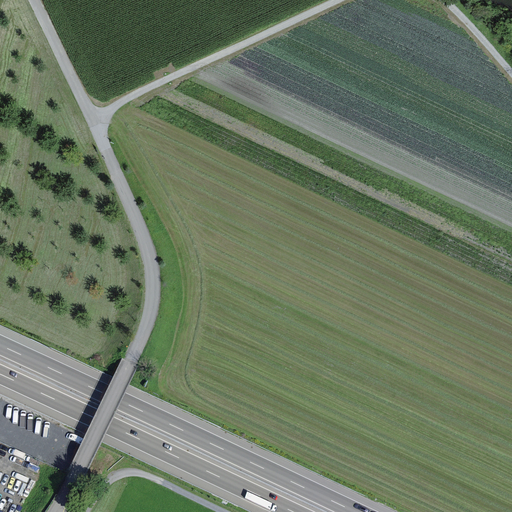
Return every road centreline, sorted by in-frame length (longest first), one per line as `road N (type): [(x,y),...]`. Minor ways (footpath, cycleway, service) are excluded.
road 1 (motorway): [(360,511),(0,342)]
road 2 (motorway): [(0,372),(296,511)]
road 3 (track): [(224,511),(137,472),(111,478),(87,511)]
